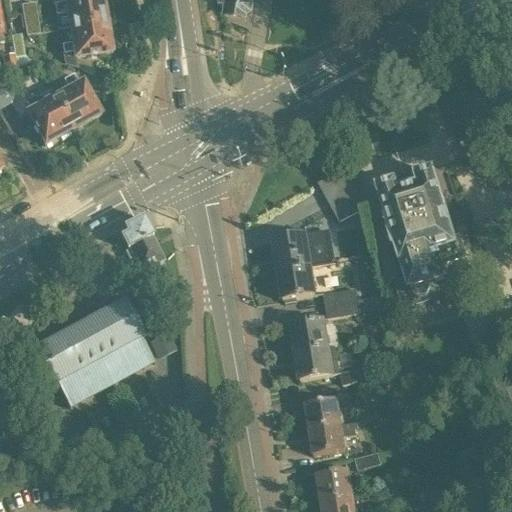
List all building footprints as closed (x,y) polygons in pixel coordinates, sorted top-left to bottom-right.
[(70,30),(106,24),(102,0),(64,0),(65,4),(54,6),(56,17),(67,15),(67,17),(55,19),(58,32),(70,30)] [(215,0),(216,6),(225,7),(224,15),(242,18),(242,16),(247,13),(248,0),(215,0)] [(21,7),(26,38),(40,36),(34,4),(21,7)] [(112,55),(106,24),(70,30),(72,45),(61,47),(64,67),(76,71),(75,61),(112,55)] [(14,60),(24,58),(21,36),(11,38),(13,57),(14,60)] [(38,70),(44,67),(44,63),(35,55),(28,62),(38,70)] [(5,75),(6,75),(15,70),(14,60),(13,57),(3,58),(5,75)] [(68,92),(54,100),(72,132),(100,117),(82,85),(78,87),(72,76),(68,74),(61,78),(68,92)] [(16,92),(6,75),(5,75),(0,77),(0,111),(11,106),(16,92)] [(45,147),(72,132),(54,100),(41,107),(36,97),(26,102),(31,112),(27,115),(45,147)] [(428,287),(428,286),(445,280),(448,289),(471,283),(454,227),(450,229),(433,174),(418,179),(421,188),(398,195),(395,186),(380,190),(388,220),(387,221),(388,226),(388,227),(387,228),(386,229),(385,230),(384,232),(384,233),(384,235),(384,236),(385,238),(386,239),(387,240),(388,241),(389,242),(391,242),(392,243),(393,243),(394,248),(396,247),(401,263),(394,265),(399,283),(406,280),(409,291),(412,291),(412,292),(412,293),(413,295),(414,296),(415,297),(417,298),(418,298),(420,298),(421,298),(423,298),(425,297),(426,296),(427,296),(428,294),(429,292),(429,290),(429,288),(428,287)] [(368,211),(364,196),(361,182),(327,201),(333,212),(340,225),(357,216),(368,211)] [(153,239),(144,222),(143,220),(124,230),(128,236),(121,240),(128,253),(125,254),(130,263),(133,263),(140,275),(141,274),(148,288),(170,277),(163,263),(164,263),(152,239),(153,239)] [(276,275),(312,269),(322,268),(316,235),(300,238),(298,232),(286,235),(287,240),(271,243),(276,275)] [(316,298),(312,269),(276,275),(281,304),(316,298)] [(325,310),(358,304),(356,291),(323,297),(325,310)] [(383,298),(358,302),(360,314),(385,310),(383,298)] [(358,304),(325,310),(327,322),(360,316),(358,304)] [(34,354),(53,387),(55,386),(140,340),(143,339),(125,305),(34,354)] [(495,330),(511,323),(511,312),(492,320),(495,330)] [(289,329),(294,358),(329,351),(336,350),(339,350),(336,330),(332,327),(326,328),(325,323),(289,329)] [(336,350),(329,351),(294,358),(299,384),(334,379),(334,377),(340,376),(336,350)] [(371,368),(340,376),(343,388),(375,380),(371,368)] [(406,371),(381,378),(385,390),(409,384),(406,371)] [(305,407),(309,434),(341,428),(339,412),(351,411),(349,398),(337,399),(337,402),(305,407)] [(355,426),(341,428),(309,434),(313,459),(345,454),(343,441),(357,439),(355,426)] [(378,455),(354,462),(357,473),(380,467),(378,455)] [(321,505),(353,500),(348,473),(316,478),(321,505)] [(410,511),(435,511),(433,501),(431,489),(419,492),(423,505),(410,508),(410,511)] [(354,511),(353,500),(321,505),(322,511),(354,511)]
